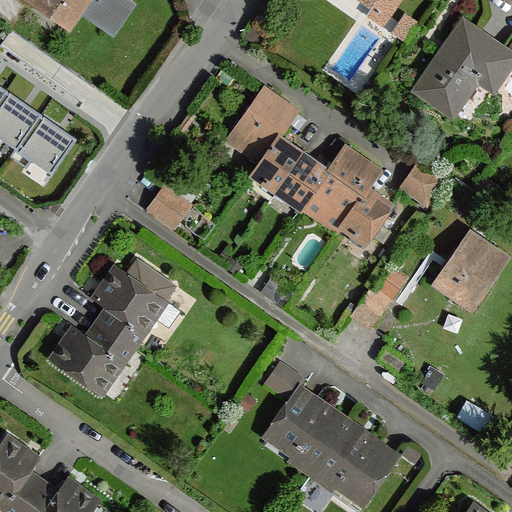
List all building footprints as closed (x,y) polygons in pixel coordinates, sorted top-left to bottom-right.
[(30,0),(75,32),(97,0),(30,0)] [(364,0),(376,8),(372,15),(384,23),(398,0),(364,0)] [(511,63),(511,54),(465,22),(417,91),(452,116),(477,80),(493,91),(511,63)] [(299,110),(267,88),(231,140),(262,161),(255,172),(337,228),(341,222),(367,239),(391,204),(367,188),(380,168),(347,145),(331,168),(282,135),(299,110)] [(445,179),(421,163),(404,186),(428,203),(445,179)] [(191,204),(168,186),(151,209),(175,226),(191,204)] [(467,233),(431,285),(472,314),(508,261),(467,233)] [(75,328),(55,357),(103,390),(175,285),(139,261),(129,275),(117,267),(98,295),(112,304),(89,338),(75,328)] [(371,284),(357,318),(384,328),(406,273),(394,268),(385,290),(371,284)] [(397,457),(295,385),(259,436),(361,508),(397,457)] [(0,436),(0,511),(83,511),(91,500),(0,436)] [(482,511),(468,502),(461,511),(482,511)]
